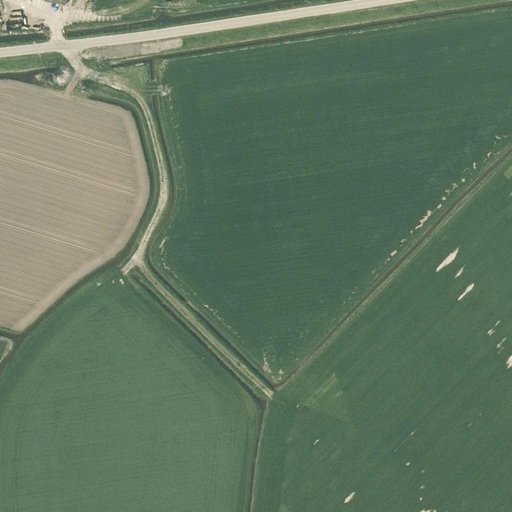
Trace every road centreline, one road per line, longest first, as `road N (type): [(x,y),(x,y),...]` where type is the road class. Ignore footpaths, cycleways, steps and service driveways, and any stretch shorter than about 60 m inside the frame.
road 1 (track): [(270,396),(141,267),(142,242),(168,207),(147,104),(103,82),(63,46)]
road 2 (tertiary): [(0,53),(387,0)]
